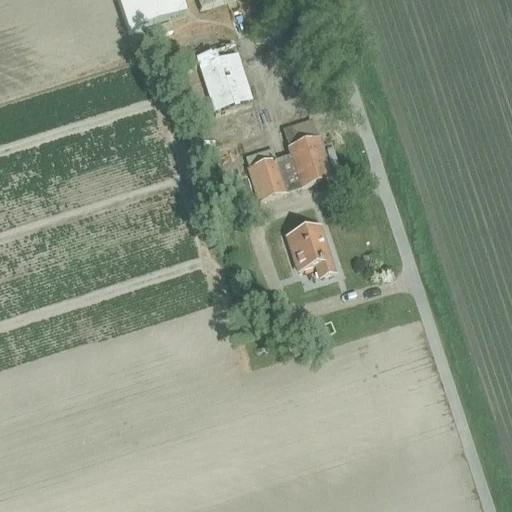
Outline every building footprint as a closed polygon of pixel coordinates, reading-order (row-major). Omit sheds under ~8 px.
[(185,17),(179,0),(116,0),(128,36),(185,17)] [(199,0),(203,12),(239,0),(199,0)] [(215,118),(253,107),(234,46),(197,58),(215,118)] [(259,202),(330,181),(312,122),(284,130),(292,158),(250,171),(259,202)] [(223,192),(229,212),(244,207),(238,188),(223,192)] [(320,282),(334,278),(320,231),(289,241),(299,275),(316,269),(320,282)]
